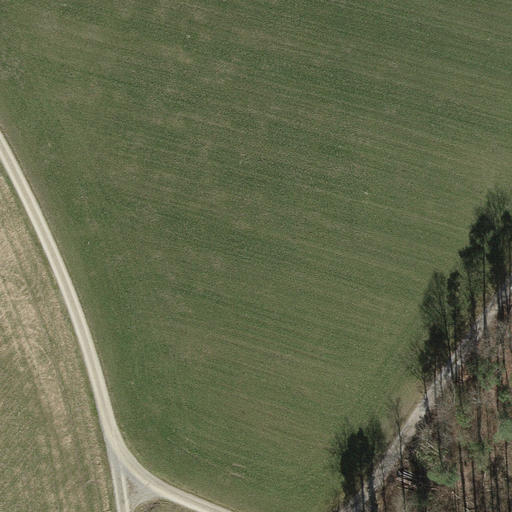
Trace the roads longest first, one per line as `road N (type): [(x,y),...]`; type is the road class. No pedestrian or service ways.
road 1 (track): [(125,511),(88,352),(0,143)]
road 2 (track): [(511,284),(352,511)]
